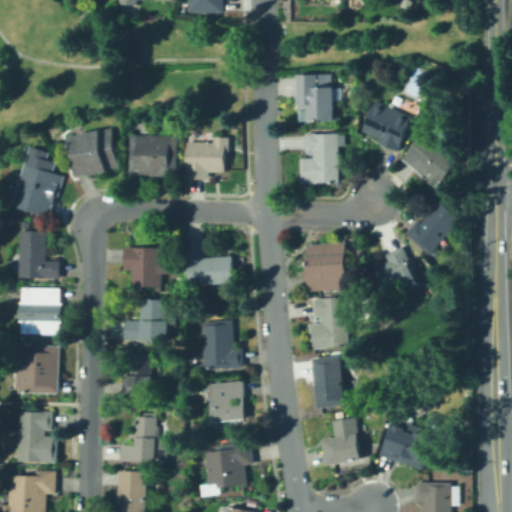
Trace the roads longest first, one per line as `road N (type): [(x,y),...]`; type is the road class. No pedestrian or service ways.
road 1 (residential): [(294,511),(263,209),(261,0)]
road 2 (secondary): [(496,188),(495,511)]
road 3 (residential): [(86,511),(96,216)]
road 4 (residential): [(373,200),(346,211),(95,216)]
road 5 (secondary): [(494,0),(496,188)]
